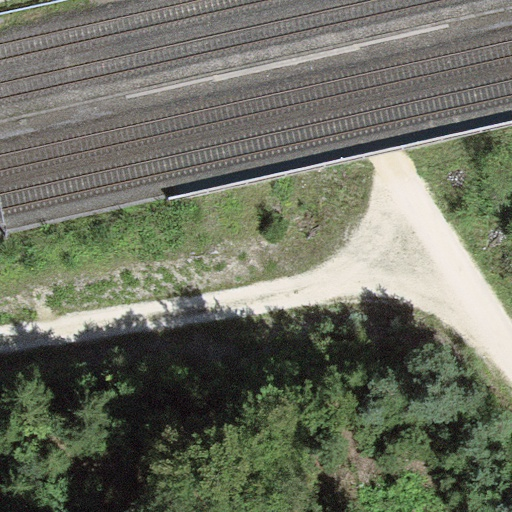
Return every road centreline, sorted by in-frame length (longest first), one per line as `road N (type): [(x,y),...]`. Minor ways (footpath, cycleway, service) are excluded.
road 1 (track): [(0,343),(316,289),(430,245)]
road 2 (track): [(296,0),(430,245)]
road 3 (track): [(430,245),(511,352)]
